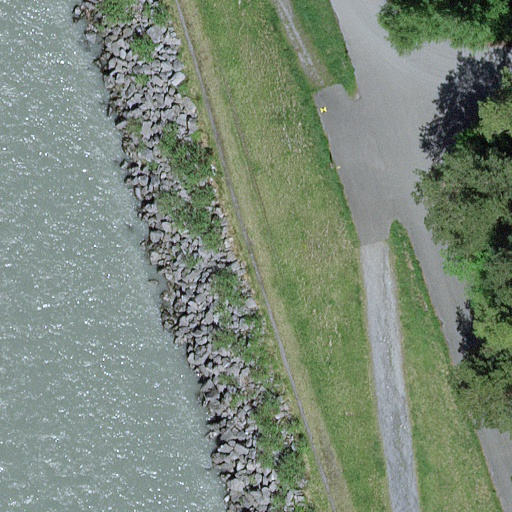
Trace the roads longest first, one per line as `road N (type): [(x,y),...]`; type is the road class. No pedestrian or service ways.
road 1 (track): [(346,511),(184,0)]
road 2 (unclassified): [(351,0),(511,470)]
road 3 (track): [(390,104),(334,122),(372,243),(407,511)]
road 4 (track): [(334,122),(279,0)]
